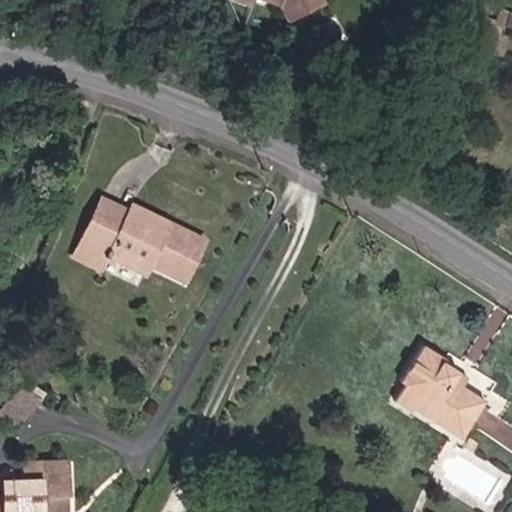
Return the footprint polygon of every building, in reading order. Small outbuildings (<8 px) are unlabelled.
[(253,11),(257,0),(226,0),(226,1),(253,11)] [(311,21),(307,14),(321,5),(326,12),(332,9),(326,0),(263,0),(284,7),(297,29),(311,21)] [(321,5),(307,14),(311,21),(315,28),(330,18),(326,12),(321,5)] [(511,25),(511,15),(489,7),(473,49),(495,57),(507,27),(511,29),(511,25)] [(147,256),(189,276),(206,234),(167,215),(164,222),(151,216),(155,209),(132,198),(129,204),(104,193),(82,236),(108,249),(131,261),(136,251),(147,256)] [(151,216),(164,222),(167,215),(155,209),(151,216)] [(102,262),(108,249),(82,236),(76,249),(102,262)] [(147,256),(136,251),(131,261),(143,267),(147,256)] [(404,390),(439,410),(447,399),(475,418),(488,399),(456,378),(460,370),(445,360),(447,358),(425,345),(403,380),(409,384),(404,390)] [(475,418),(447,399),(439,410),(469,428),(475,418)] [(0,511),(64,511),(65,506),(68,506),(67,465),(44,467),(45,474),(32,475),(31,468),(12,469),(14,493),(0,493),(0,511)]
